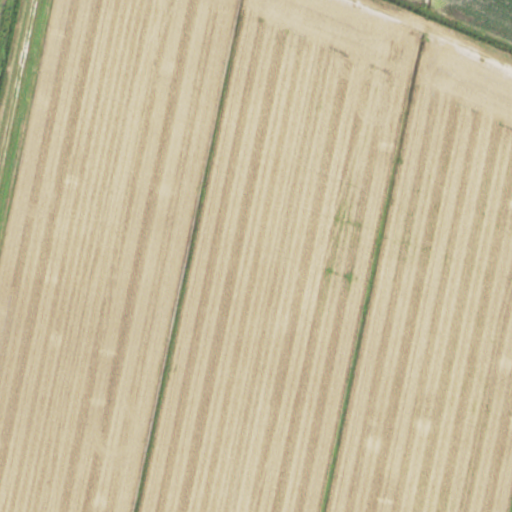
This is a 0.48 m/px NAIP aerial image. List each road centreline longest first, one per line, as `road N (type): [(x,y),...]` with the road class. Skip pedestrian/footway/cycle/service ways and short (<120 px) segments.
road 1 (track): [(38,0),(0,185)]
road 2 (track): [(511,66),(353,0)]
